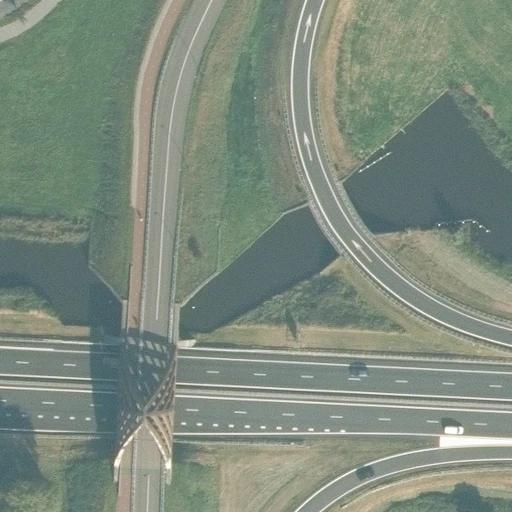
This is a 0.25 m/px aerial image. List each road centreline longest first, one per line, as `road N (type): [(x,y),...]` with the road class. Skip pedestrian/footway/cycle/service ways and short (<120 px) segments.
road 1 (trunk): [(0,400),(511,425)]
road 2 (trunk): [(511,386),(0,363)]
road 3 (trunk): [(511,341),(402,291),(337,220),(304,137),(302,45),(314,0)]
road 4 (tertiary): [(210,0),(171,109),(157,298)]
road 5 (trunk): [(306,511),(365,474),(405,461),(511,452)]
road 6 (tertiary): [(145,511),(157,298)]
